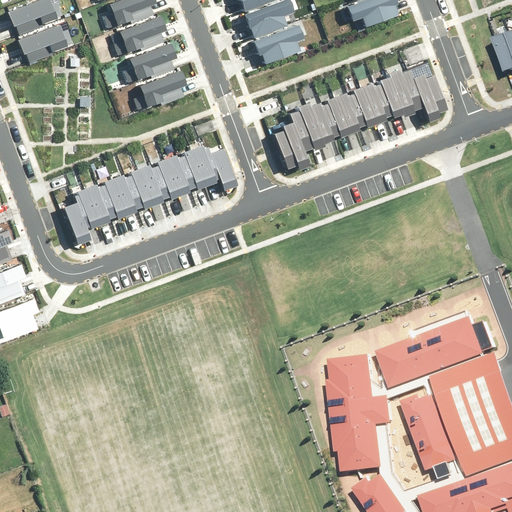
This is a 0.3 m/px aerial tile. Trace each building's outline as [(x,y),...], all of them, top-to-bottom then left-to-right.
[(13,23),(16,32),(40,23),(39,21),(60,14),(55,0),(48,2),(47,0),(32,0),(5,10),(10,24),(13,23)] [(115,0),(108,3),(116,23),(129,18),(130,20),(154,12),(150,2),(154,1),(153,0),(115,0)] [(281,14),(290,10),(286,0),(274,0),(240,12),(245,26),(247,25),(251,34),(284,22),(281,14)] [(353,0),(345,3),(349,17),(359,14),(362,23),(395,12),(392,3),(395,2),(393,0),(353,0)] [(118,29),(126,50),(139,45),(140,47),(164,39),(160,29),(164,28),(159,15),(118,29)] [(24,50),(27,59),(51,51),(50,49),(71,42),(66,28),(59,30),(57,23),(16,38),(21,51),(24,50)] [(290,41),(300,37),(295,23),(250,39),(254,53),(257,52),(260,61),(293,49),(290,41)] [(511,28),(503,32),(511,54),(511,28)] [(511,68),(511,54),(503,32),(490,36),(503,72),(511,68)] [(128,57),(135,77),(148,72),(149,74),(173,66),(170,56),(173,55),(169,42),(128,57)] [(422,104),(411,74),(408,66),(400,69),(399,66),(387,70),(388,73),(401,111),(403,114),(413,111),(412,108),(422,104)] [(137,84),(144,104),(157,99),(158,102),(182,93),(179,84),(183,82),(178,69),(137,84)] [(436,110),(446,107),(434,73),(425,76),(422,70),(411,74),(422,104),(428,119),(438,115),(436,110)] [(392,114),(401,111),(388,73),(377,77),(378,79),(375,80),(387,111),(391,110),(392,114)] [(384,113),(387,111),(375,80),(371,82),(370,80),(361,83),(375,121),(385,117),(384,113)] [(348,90),(360,122),(363,120),(365,124),(375,121),(361,83),(351,87),(352,89),(348,90)] [(356,123),(360,122),(348,90),(344,92),(343,90),(333,93),(347,131),(357,127),(356,123)] [(320,101),(332,132),(336,130),(337,134),(347,131),(333,93),(323,97),(324,99),(320,101)] [(81,96),(80,106),(90,107),(90,97),(81,96)] [(306,103),(320,141),(329,137),(328,133),(332,132),(320,101),(318,102),(317,99),(306,103)] [(286,110),(289,118),(300,148),(310,145),(311,148),(321,144),(320,141),(306,103),(305,100),(293,104),(294,108),(286,110)] [(271,132),(283,166),(293,162),(294,167),(305,163),(300,148),(289,118),(278,122),(280,129),(271,132)] [(199,143),(191,146),(204,183),(217,178),(207,150),(204,144),(200,145),(199,143)] [(180,150),(181,152),(193,184),(194,187),(204,183),(191,146),(180,150)] [(220,146),(207,150),(217,178),(220,188),(234,183),(220,146)] [(190,185),(193,184),(181,152),(177,154),(176,152),(167,155),(181,192),(191,189),(190,185)] [(154,162),(165,194),(169,192),(171,196),(181,192),(167,155),(157,159),(158,161),(154,162)] [(162,195),(165,194),(154,162),(150,163),(149,161),(139,165),(153,202),(163,199),(162,195)] [(126,172),(138,204),(142,202),(143,206),(153,202),(139,165),(130,168),(130,171),(126,172)] [(135,205),(138,204),(126,172),(122,174),(121,172),(112,175),(126,213),(136,209),(135,205)] [(99,182),(110,214),(114,213),(116,216),(126,213),(112,175),(102,179),(103,181),(99,182)] [(107,215),(110,214),(99,182),(94,184),(94,182),(84,185),(98,223),(108,219),(107,215)] [(73,199),(83,224),(86,223),(88,227),(98,223),(84,185),(74,189),(75,191),(71,193),(73,199)] [(73,199),(60,204),(74,241),(87,236),(83,224),(73,199)] [(0,260),(10,257),(5,241),(10,239),(6,226),(0,228),(0,260)] [(0,299),(22,292),(17,276),(22,274),(18,261),(0,267),(0,299)] [(0,337),(36,326),(30,310),(36,308),(31,295),(0,305),(0,337)] [(467,318),(377,352),(389,386),(390,388),(483,354),(481,351),(492,347),(482,322),(475,324),(470,326),(469,323),(467,318)] [(511,401),(496,360),(493,352),(484,356),(429,377),(435,394),(460,456),(467,474),(511,456),(511,401)] [(370,379),(368,355),(327,360),(329,379),(325,380),(334,451),(338,451),(340,471),(348,470),(379,467),(380,467),(375,424),(387,423),(390,422),(388,399),(387,396),(373,398),(370,379)] [(460,456),(435,394),(429,396),(419,400),(417,394),(398,400),(423,470),(447,461),(460,456)] [(511,511),(511,461),(467,478),(417,495),(418,499),(422,511),(495,511),(507,508),(508,511),(511,511)] [(406,511),(380,475),(369,482),(366,478),(351,488),(367,511),(406,511)]
